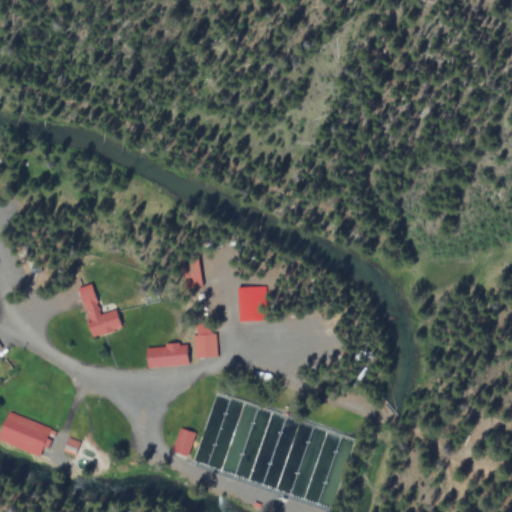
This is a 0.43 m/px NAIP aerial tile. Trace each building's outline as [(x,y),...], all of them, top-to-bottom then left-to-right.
[(78,288),(93,337),(122,328),(116,309),(101,314),(92,284),(78,288)] [(240,321),(266,320),(266,286),(239,287),(240,321)] [(196,325),(196,334),(193,335),(194,358),(217,356),(216,333),(210,333),(209,325),(196,325)] [(188,364),(187,344),(147,347),(148,367),(188,364)] [(0,441),(43,457),(53,428),(9,412),(0,435),(0,441)] [(195,432),(179,428),(173,452),(189,456),(195,432)] [(79,441),(67,438),(64,450),(76,453),(79,441)]
